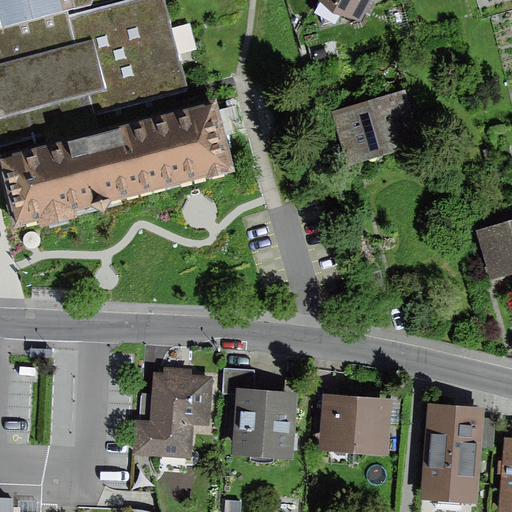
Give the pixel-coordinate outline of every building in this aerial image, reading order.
[(0,0),(0,31),(116,0),(0,0)] [(0,143),(50,130),(52,136),(0,149),(0,173),(13,223),(234,165),(214,93),(99,123),(96,110),(187,86),(163,0),(116,0),(0,31),(0,143)] [(322,23),(333,19),(340,23),(345,14),(360,21),(370,0),(317,0),(313,9),(319,12),(322,23)] [(404,81),(329,108),(348,162),(424,136),(404,81)] [(354,179),(338,184),(345,207),(361,202),(354,179)] [(511,215),(475,227),(489,276),(511,269),(511,215)] [(380,270),(365,275),(374,304),(388,299),(380,270)] [(231,450),(249,451),(249,459),(272,461),(273,452),(294,454),(298,386),(254,383),(255,368),(224,366),(222,392),(234,392),(231,450)] [(190,454),(192,421),(209,422),(212,373),(152,369),(149,419),(134,418),(132,451),(190,454)] [(391,394),(322,389),(318,445),(387,450),(391,394)] [(477,498),(481,445),(493,446),(495,417),(483,416),(484,401),(428,397),(421,494),(435,495),(434,510),(467,511),(469,497),(477,498)] [(502,456),(498,456),(497,470),(501,470),(498,511),(511,511),(511,421),(510,433),(504,433),(502,456)] [(0,511),(9,511),(10,500),(0,499),(0,511)]
